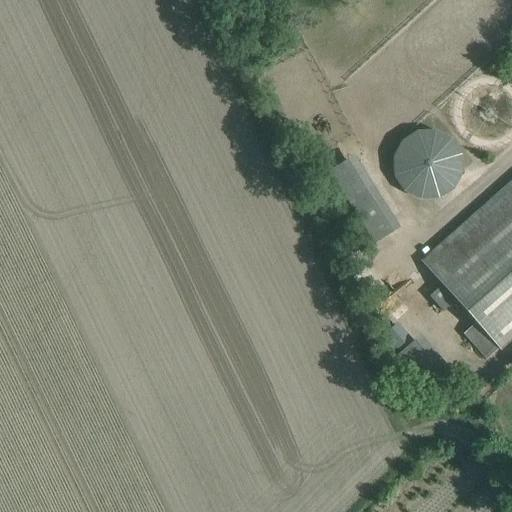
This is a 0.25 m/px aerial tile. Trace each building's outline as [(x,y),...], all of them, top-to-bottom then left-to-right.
[(388,177),(441,200),(463,147),(411,125),(388,177)] [(375,244),(393,233),(348,161),(330,172),(375,244)] [(475,323),(499,350),(500,351),(511,339),(511,185),(434,255),(432,252),(421,261),(434,276),(433,276),(475,323)] [(499,350),(475,323),(463,334),(487,360),(499,350)] [(430,392),(447,378),(415,341),(399,355),(430,392)]
